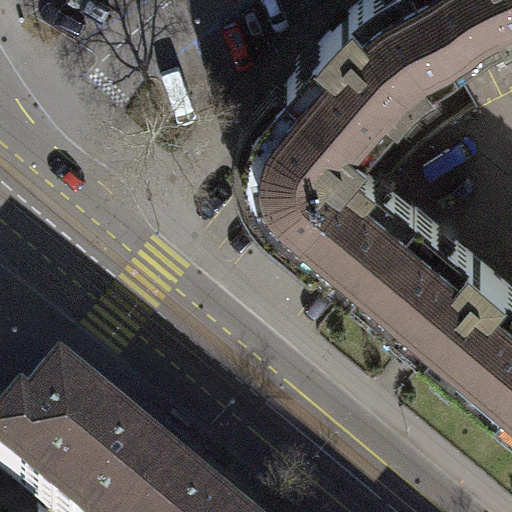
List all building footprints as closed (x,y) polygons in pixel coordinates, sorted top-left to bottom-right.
[(342,17),(288,81),(365,145),(417,84),(436,70),(462,55),(428,0),(361,0),(359,2),(342,17)] [(511,0),(428,0),(462,55),(511,28),(511,0)] [(316,254),(349,283),(414,206),(356,156),(365,145),(288,81),(260,114),(251,132),(247,152),(247,170),(251,188),(260,205),(272,218),(290,234),(316,254)] [(423,344),(496,405),(511,385),(511,286),(414,206),(349,283),(423,344)] [(214,511),(204,504),(62,385),(30,422),(23,416),(0,442),(0,467),(53,511),(214,511)] [(511,418),(511,385),(496,405),(511,418)]
